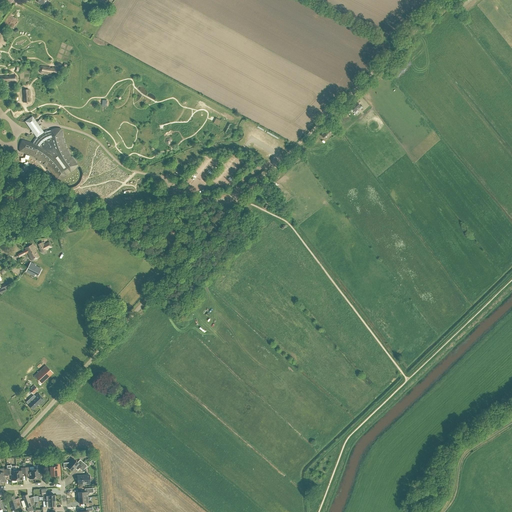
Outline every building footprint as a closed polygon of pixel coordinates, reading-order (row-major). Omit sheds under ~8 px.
[(58,69),(41,66),(40,72),(57,75),(58,69)] [(351,108),(355,112),(361,106),(357,102),(351,108)] [(19,150),(19,151),(24,153),(29,155),(33,157),(37,159),(37,160),(39,162),(40,161),(42,163),(41,163),(43,165),(45,167),(46,167),(48,168),(47,169),(50,172),(52,174),(51,175),(54,179),(54,178),(56,181),(57,180),(59,180),(60,179),(61,179),(63,178),(64,177),(65,176),(66,175),(66,174),(69,172),(70,172),(72,171),(74,170),(75,168),(77,166),(78,165),(76,163),(77,162),(74,159),(72,156),(71,157),(70,155),(70,154),(68,149),(67,150),(66,147),(65,144),(64,142),(65,141),(64,139),(63,139),(62,136),(63,136),(62,131),(62,132),(61,129),(59,128),(56,128),(53,129),(51,130),(49,131),(47,131),(47,130),(44,131),(45,132),(43,133),(39,127),(38,125),(41,122),(39,120),(38,121),(36,122),(32,117),(25,122),(32,132),(35,138),(34,139),(34,140),(34,141),(32,143),(29,142),(25,141),(22,140),(21,141),(20,143),(20,144),(20,145),(19,146),(19,148),(19,149),(19,150)] [(321,135),(325,139),(332,132),(328,128),(321,135)] [(270,188),(276,183),(273,179),(267,184),(270,188)] [(49,241),(43,244),(42,242),(38,244),(40,248),(39,249),(41,253),(46,250),(52,247),(49,241)] [(17,254),(19,257),(27,253),(32,261),(39,257),(32,244),(25,248),(26,250),(17,254)] [(30,263),(26,271),(34,276),(36,272),(37,273),(40,268),(30,263)] [(174,294),(177,303),(182,302),(181,298),(191,295),(196,290),(191,286),(187,290),(174,294)] [(34,376),(41,383),(53,373),(45,365),(34,376)] [(34,386),(29,391),(32,394),(38,389),(34,386)] [(39,405),(44,400),(38,393),(35,396),(35,397),(34,397),(30,400),(31,401),(27,404),(32,410),(38,404),(39,405)] [(75,468),(78,470),(79,468),(84,463),(80,459),(77,462),(73,458),(69,462),(63,463),(64,468),(68,468),(72,471),(75,468)] [(59,463),(56,463),(56,466),(50,467),(51,476),(60,475),(59,463)] [(7,469),(8,475),(11,475),(11,481),(17,480),(16,471),(16,466),(11,467),(11,466),(7,466),(7,465),(7,469)] [(34,469),(35,478),(41,478),(40,472),(43,472),(43,466),(39,466),(39,469),(34,469)] [(16,471),(17,480),(23,480),(22,474),(25,474),(25,467),(23,467),(21,468),(21,470),(16,471)] [(29,467),(25,467),(26,477),(28,477),(28,476),(29,476),(29,479),(35,478),(34,469),(29,470),(29,467)] [(78,475),(78,485),(89,484),(89,474),(78,475)] [(78,492),(79,498),(88,497),(88,494),(89,494),(89,493),(93,493),(93,488),(84,489),(85,492),(78,492)] [(45,501),(55,500),(55,495),(48,495),(48,492),(41,493),(42,496),(43,496),(43,501),(45,501)] [(29,498),(27,494),(22,496),(28,511),(33,510),(32,506),(31,506),(31,505),(34,504),(33,497),(29,498)] [(13,495),(8,497),(12,509),(17,507),(17,506),(20,505),(19,498),(15,500),(13,495)] [(86,503),(86,506),(92,505),(92,502),(88,503),(88,497),(79,498),(79,503),(86,503)] [(42,507),(43,510),(49,509),(49,507),(55,506),(55,500),(45,501),(46,507),(42,507)]
